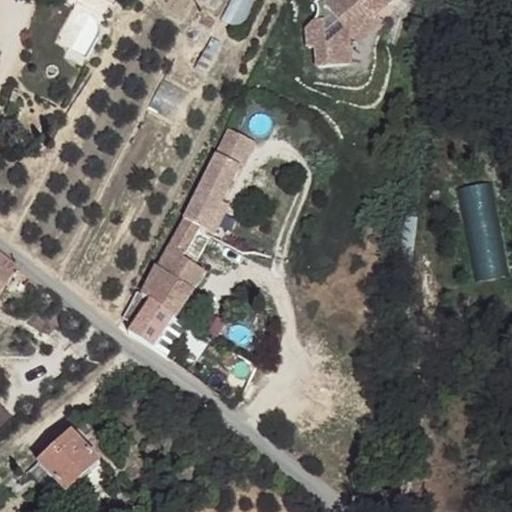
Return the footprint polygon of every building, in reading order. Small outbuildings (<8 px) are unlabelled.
[(28,0),(2,0),(0,4),(0,10),(18,20),(28,0)] [(243,28),(253,0),(230,0),(223,20),(243,28)] [(311,49),(319,49),(321,69),(353,66),(352,48),(397,11),(391,2),(393,0),(319,0),(317,3),(319,7),(320,12),(317,21),(315,25),(313,26),(309,29),(311,49)] [(233,131),(186,222),(211,233),(227,199),(254,142),(233,131)] [(227,199),(211,233),(216,235),(234,202),(227,199)] [(156,311),(133,340),(158,358),(209,282),(193,270),(195,265),(200,266),(210,248),(199,241),(202,235),(208,237),(211,233),(186,222),(146,304),(156,311)] [(0,257),(0,297),(12,281),(18,273),(0,257)] [(253,270),(250,276),(263,283),(267,277),(253,270)] [(89,419),(79,429),(87,437),(97,428),(89,419)] [(72,434),(38,465),(68,497),(102,466),(72,434)]
